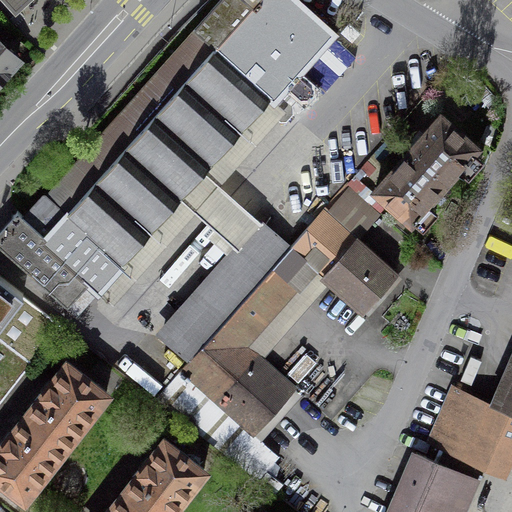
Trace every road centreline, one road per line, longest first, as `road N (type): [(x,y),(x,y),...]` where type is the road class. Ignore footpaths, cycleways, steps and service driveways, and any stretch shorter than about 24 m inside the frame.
road 1 (primary): [(0,145),(135,0)]
road 2 (residential): [(511,82),(385,0)]
